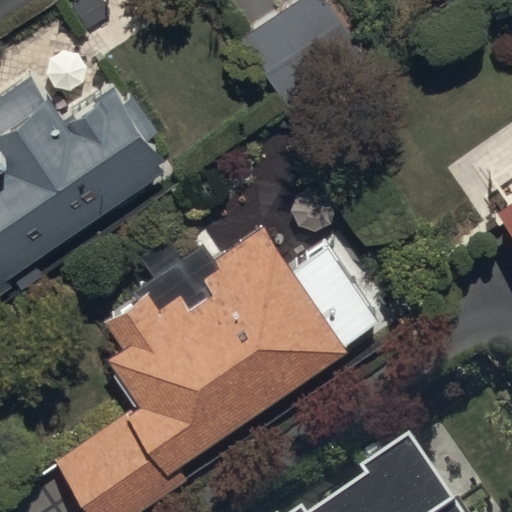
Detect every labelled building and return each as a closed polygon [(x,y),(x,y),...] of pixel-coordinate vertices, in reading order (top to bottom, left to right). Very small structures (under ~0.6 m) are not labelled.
[(274,0),(232,28),(286,109),(364,58),(325,0),(274,0)] [(0,311),(188,187),(124,91),(76,123),(43,73),(0,101),(0,311)] [(511,202),(499,211),(511,230),(511,202)] [(354,362),(350,354),(390,328),(328,234),(287,261),(270,234),(101,345),(142,406),(48,468),(77,511),(156,511),(214,474),(205,460),(354,362)] [(463,511),(431,464),(357,511),(463,511)]
